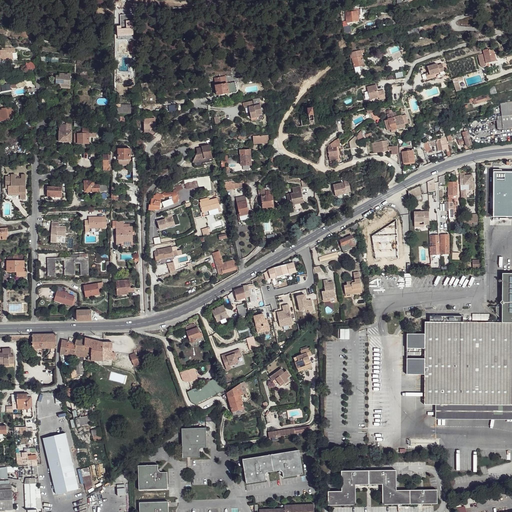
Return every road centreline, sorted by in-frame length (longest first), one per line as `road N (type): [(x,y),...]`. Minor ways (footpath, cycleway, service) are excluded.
road 1 (secondary): [(59,326),(147,322),(191,307),(388,193)]
road 2 (residential): [(34,327),(34,73)]
road 3 (secondary): [(388,193),(447,164),(511,151)]
